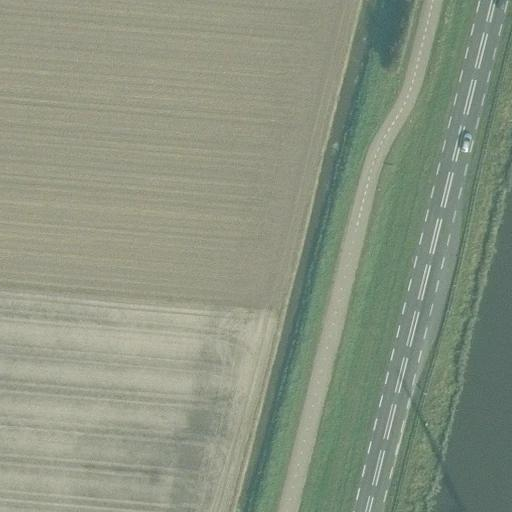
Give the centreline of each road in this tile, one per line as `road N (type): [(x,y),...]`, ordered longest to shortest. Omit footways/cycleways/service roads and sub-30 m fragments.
road 1 (unclassified): [(286,511),(369,173),(410,90),(432,0)]
road 2 (primary): [(370,511),(498,0)]
